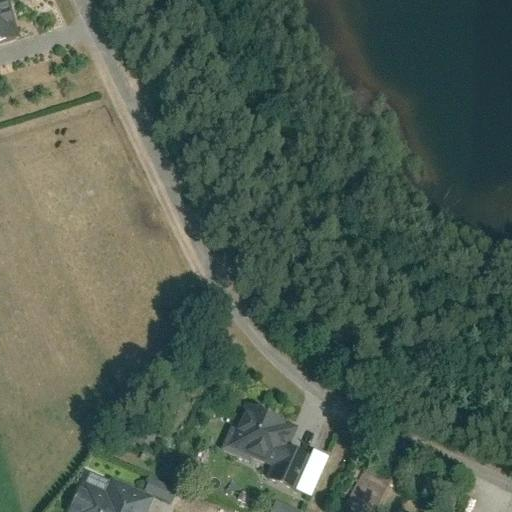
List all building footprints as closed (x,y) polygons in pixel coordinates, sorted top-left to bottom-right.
[(17,0),(0,0),(0,41),(27,33),(17,0)] [(298,427),(250,407),(233,448),(280,468),(290,447),(298,427)] [(273,485),(296,495),(313,457),(290,447),(280,468),(273,485)] [(366,473),(354,498),(377,509),(389,484),(366,473)] [(174,506),(181,490),(153,478),(146,493),(155,497),(174,506)] [(149,511),(155,497),(146,493),(115,480),(110,492),(84,481),(71,511),(149,511)] [(302,511),(275,500),(270,511),(302,511)]
